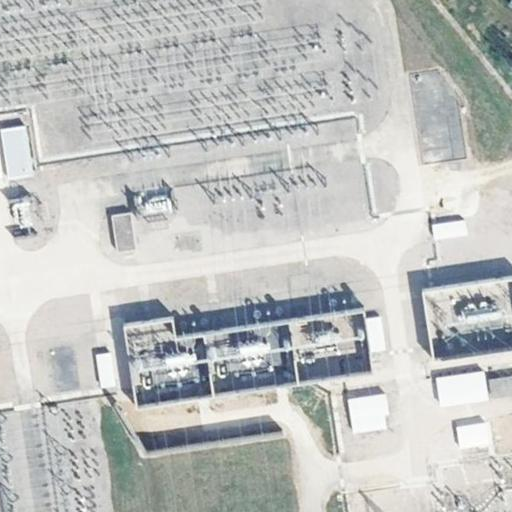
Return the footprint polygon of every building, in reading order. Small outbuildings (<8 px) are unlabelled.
[(9,179),(33,175),(26,125),(2,129),(9,179)] [(173,213),(168,193),(139,200),(144,221),(173,213)] [(28,201),(14,202),(15,224),(30,223),(28,201)] [(118,249),(138,246),(132,209),(112,212),(118,249)] [(436,236),(469,231),(466,218),(434,223),(436,236)] [(511,278),(423,286),(430,358),(511,350),(511,278)] [(381,314),(368,316),(373,349),(386,347),(381,314)] [(116,385),(111,350),(97,351),(102,387),(116,385)] [(485,370),(438,377),(442,403),(489,396),(485,370)] [(511,375),(491,379),(494,396),(511,392),(511,375)] [(389,412),(386,393),(350,398),(355,431),(387,426),(385,413),(389,412)] [(511,449),(511,414),(493,416),(494,431),(496,431),(497,450),(511,449)] [(484,422),(457,427),(461,447),(487,443),(484,422)]
